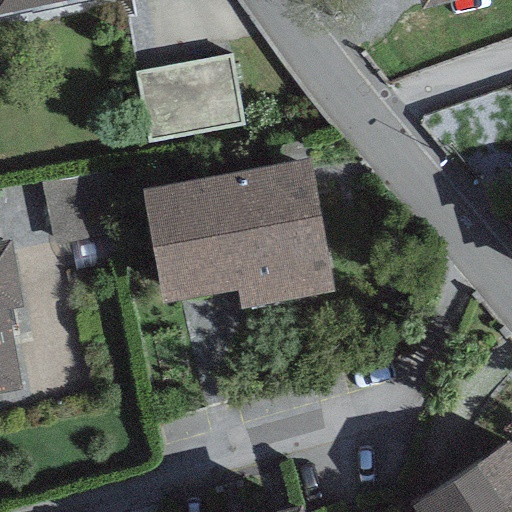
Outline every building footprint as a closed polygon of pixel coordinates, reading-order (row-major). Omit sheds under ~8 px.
[(232,54),(138,69),(149,139),(243,124),(232,54)] [(307,154),(142,185),(163,296),(236,283),(240,301),(331,284),(307,154)] [(0,387),(19,385),(5,296),(21,294),(9,225),(0,226),(0,387)] [(511,511),(511,440),(510,436),(411,499),(418,511),(511,511)] [(305,511),(302,497),(248,511),(305,511)]
